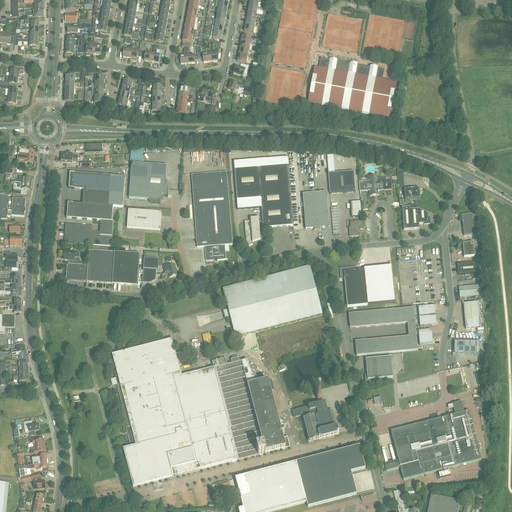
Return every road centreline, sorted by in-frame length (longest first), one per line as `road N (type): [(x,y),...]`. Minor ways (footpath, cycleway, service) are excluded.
road 1 (secondary): [(431,162),(321,137),(59,129)]
road 2 (unclassified): [(58,502),(138,495),(369,432)]
road 3 (unclassified): [(369,432),(321,250)]
road 4 (unclassified): [(468,173),(472,148),(455,67),(454,7)]
road 5 (secondary): [(28,288),(46,141)]
road 6 (unclassified): [(51,289),(133,292),(193,281)]
road 7 (unclassified): [(441,369),(451,297),(441,233)]
road 8 (unclassified): [(193,281),(321,250)]
road 9 (unclassified): [(321,250),(441,233)]
